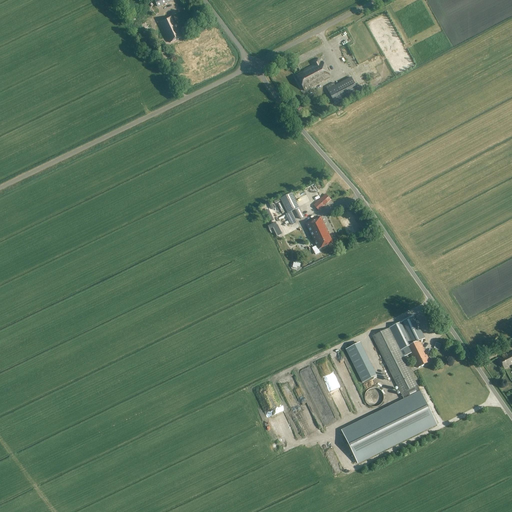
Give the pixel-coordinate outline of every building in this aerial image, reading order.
[(173,16),(160,22),(170,43),(182,37),(179,30),(178,31),(176,27),(178,26),(173,16)] [(338,34),(339,37),(342,42),(349,38),(345,31),(338,34)] [(317,59),(311,62),(313,67),(296,76),(304,91),(331,77),(323,62),(320,63),(317,59)] [(330,85),(326,87),(335,105),(359,92),(351,77),(335,86),(333,83),(330,85)] [(292,193),(280,199),(288,214),(299,208),(292,193)] [(326,195),(314,205),(319,210),(331,200),(326,195)] [(321,217),(306,224),(318,249),(323,247),(323,248),(333,243),(321,217)] [(404,400),(368,418),(342,431),(357,463),(436,424),(417,386),(418,386),(400,350),(401,349),(404,354),(409,351),(418,368),(430,362),(427,355),(426,355),(424,352),(425,351),(420,341),(422,340),(411,317),(391,328),(401,347),(399,348),(389,328),(372,337),(404,400)] [(360,342),(345,349),(362,383),(376,376),(360,342)] [(502,358),(499,359),(503,368),(511,363),(511,352),(506,355),(506,354),(501,357),(502,358)] [(367,404),(368,405),(369,406),(370,406),(371,406),(371,407),(372,407),(373,407),(374,407),(375,407),(376,407),(377,406),(378,406),(379,406),(379,405),(380,405),(381,404),(382,403),(382,402),(383,402),(383,401),(383,400),(383,399),(384,398),(384,397),(383,396),(383,395),(383,394),(382,393),(382,392),(381,391),(380,390),(379,389),(378,389),(377,388),(376,388),(375,388),(374,388),(373,388),(372,388),(371,388),(370,389),(369,389),(368,390),(367,391),(366,392),(366,393),(365,394),(365,395),(365,396),(365,397),(365,398),(365,399),(365,400),(365,401),(366,402),(366,403),(367,403),(367,404)]
